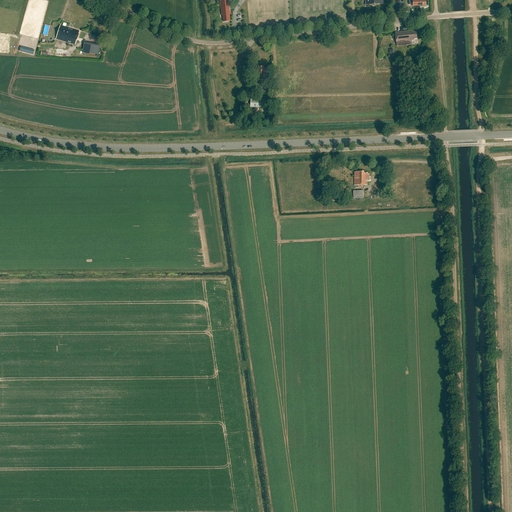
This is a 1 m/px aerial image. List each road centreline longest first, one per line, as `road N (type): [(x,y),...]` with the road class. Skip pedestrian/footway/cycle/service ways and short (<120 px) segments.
road 1 (track): [(491,511),(474,0)]
road 2 (primary): [(445,137),(147,152),(0,133)]
road 3 (unclassified): [(447,15),(208,43),(100,0)]
road 4 (track): [(445,145),(435,0)]
